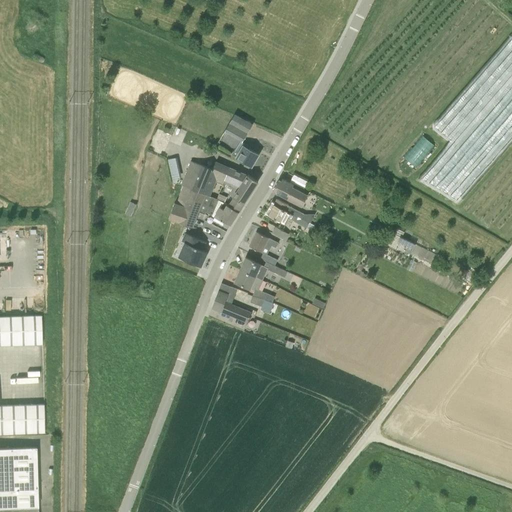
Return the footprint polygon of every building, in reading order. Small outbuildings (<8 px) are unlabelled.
[(461,203),(511,141),(511,33),(436,125),(452,138),(424,173),(461,203)] [(243,142),(252,125),(234,115),(224,131),(243,142)] [(405,155),(417,166),(436,145),(425,134),(405,155)] [(252,167),(259,155),(249,149),(250,147),(244,144),(236,158),(252,167)] [(179,175),(175,158),(168,159),(172,177),(179,175)] [(224,182),(225,179),(230,167),(216,161),(212,169),(191,161),(181,185),(183,186),(205,194),(210,196),(216,182),(223,185),(224,183),(224,182)] [(247,175),(230,167),(225,179),(224,182),(224,183),(233,187),(248,197),(258,182),(247,174),(247,175)] [(304,187),(308,180),(295,173),(292,180),(304,187)] [(283,179),(281,181),(279,180),(273,191),(287,199),(294,187),(293,187),(294,185),(283,179)] [(229,205),(210,196),(205,194),(183,186),(176,203),(174,202),(168,219),(193,227),(199,212),(205,214),(206,212),(214,216),(230,225),(239,212),(229,205)] [(248,197),(233,187),(229,195),(232,197),(229,205),(239,212),(248,197)] [(308,195),(294,187),(287,199),(302,207),(308,195)] [(275,205),(282,209),(285,203),(278,199),(275,205)] [(131,216),(136,205),(130,202),(125,213),(131,216)] [(282,209),(306,221),(310,223),(312,218),(288,206),(288,205),(285,203),(282,209)] [(306,221),(282,209),(275,205),(269,216),(281,222),(282,222),(286,224),(289,218),(294,221),(303,226),(312,230),(314,225),(310,223),(306,221)] [(275,226),(275,227),(272,233),(286,240),(289,234),(275,226)] [(249,247),(262,253),(267,244),(276,249),(278,243),(257,232),(249,247)] [(208,253),(204,251),(202,250),(206,242),(186,233),(182,241),(185,242),(178,257),(201,267),(205,258),(208,253)] [(415,245),(416,244),(399,236),(399,237),(393,234),(388,245),(395,249),(398,244),(407,248),(405,252),(433,265),(437,256),(415,245)] [(260,259),(266,262),(266,261),(275,266),(278,260),(269,256),(267,255),(267,256),(263,254),(260,259)] [(256,277),(261,265),(245,258),(240,270),(256,277)] [(266,262),(263,267),(274,272),(284,278),(287,272),(275,266),(266,261),(266,262)] [(364,266),(360,263),(355,272),(359,274),(364,266)] [(263,280),(256,277),(240,270),(234,282),(250,290),(251,288),(254,290),(252,295),(264,299),(273,302),(275,297),(271,295),(258,290),(263,280)] [(221,283),(217,295),(233,301),(237,289),(221,283)] [(233,301),(217,295),(212,307),(221,311),(221,312),(247,322),(251,312),(232,304),(233,301)] [(261,307),(262,305),(264,299),(252,295),(252,296),(250,302),(261,307)] [(318,306),(320,301),(315,298),(312,304),(318,306)] [(0,345),(42,344),(41,316),(0,317),(0,345)] [(254,318),(253,323),(248,323),(248,331),(259,332),(260,319),(254,318)] [(291,349),(294,342),(287,340),(285,346),(291,349)] [(0,433),(44,432),(43,404),(0,405),(0,433)] [(0,511),(37,511),(36,447),(0,448),(0,511)]
